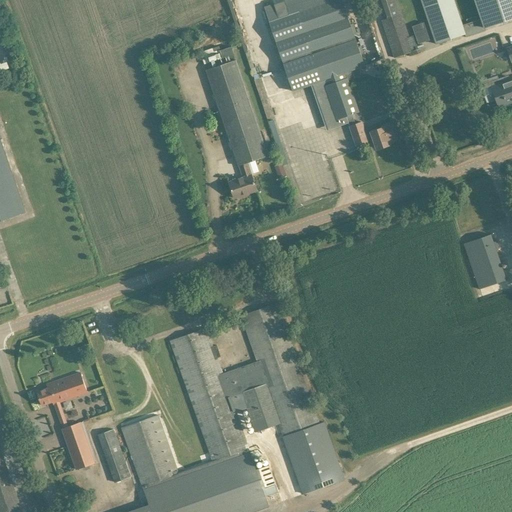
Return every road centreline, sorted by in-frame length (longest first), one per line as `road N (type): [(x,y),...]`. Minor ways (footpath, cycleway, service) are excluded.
road 1 (tertiary): [(0,331),(511,152)]
road 2 (unknown): [(225,252),(211,199),(210,151),(186,81)]
road 3 (track): [(511,412),(346,469)]
road 4 (unclassified): [(55,511),(0,349)]
